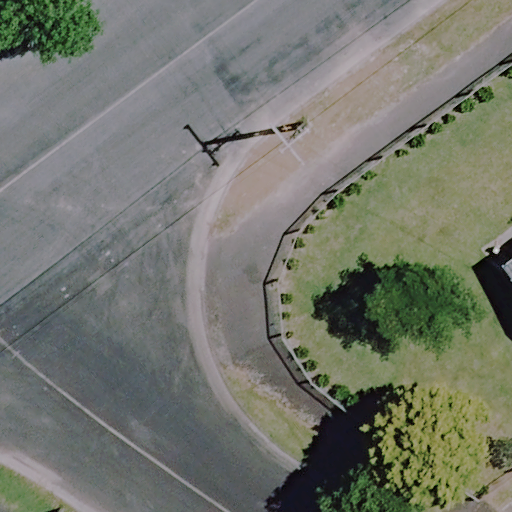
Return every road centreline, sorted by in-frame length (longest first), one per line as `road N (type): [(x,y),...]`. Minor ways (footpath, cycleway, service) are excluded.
road 1 (residential): [(0,193),(263,0)]
road 2 (residential): [(225,511),(0,340)]
